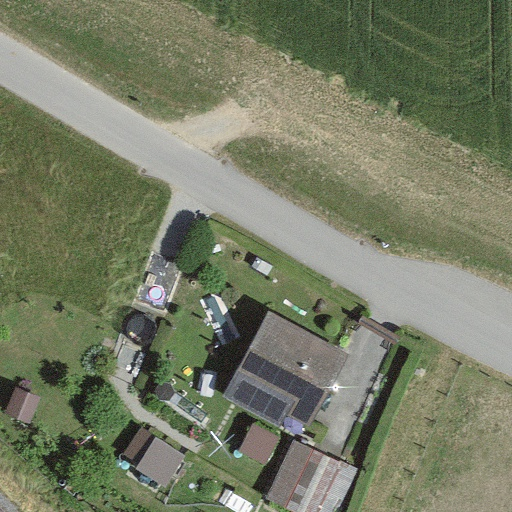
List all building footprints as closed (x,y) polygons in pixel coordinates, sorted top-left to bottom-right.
[(345,357),(270,315),(227,393),(283,424),(290,411),(309,421),(345,357)] [(39,398),(16,388),(6,412),(29,421),(39,398)] [(257,413),(241,445),(271,459),(287,428),(257,413)] [(167,482),(184,456),(141,428),(124,454),(167,482)] [(344,511),(363,471),(299,443),(276,496),(313,511),(344,511)]
